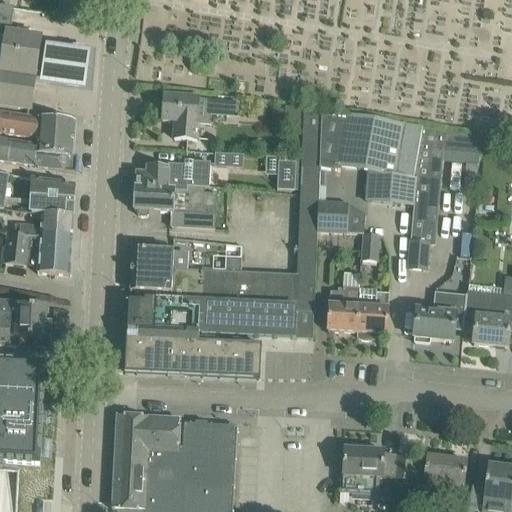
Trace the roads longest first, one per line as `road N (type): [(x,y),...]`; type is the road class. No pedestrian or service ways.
road 1 (residential): [(97,395),(321,402),(403,388),(511,400)]
road 2 (tertiary): [(97,395),(120,0)]
